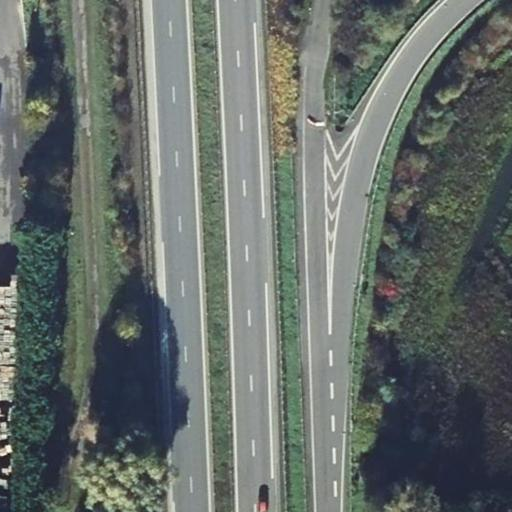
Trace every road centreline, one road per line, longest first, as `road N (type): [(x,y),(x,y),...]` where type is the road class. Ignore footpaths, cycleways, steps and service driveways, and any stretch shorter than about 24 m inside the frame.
road 1 (trunk): [(327,511),(349,246),(375,126),(425,39),(471,0)]
road 2 (trunk): [(169,0),(191,511)]
road 3 (trunk): [(254,511),(234,0)]
road 4 (track): [(83,0),(95,394),(86,484)]
